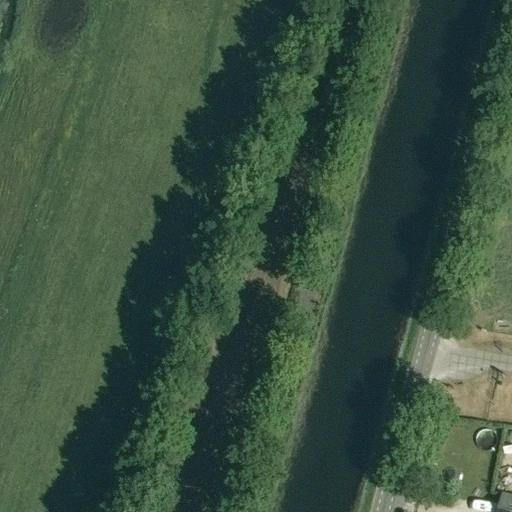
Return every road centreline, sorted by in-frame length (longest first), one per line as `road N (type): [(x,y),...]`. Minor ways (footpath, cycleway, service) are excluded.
road 1 (unclassified): [(250,511),(388,0)]
road 2 (tertiary): [(380,511),(511,18)]
